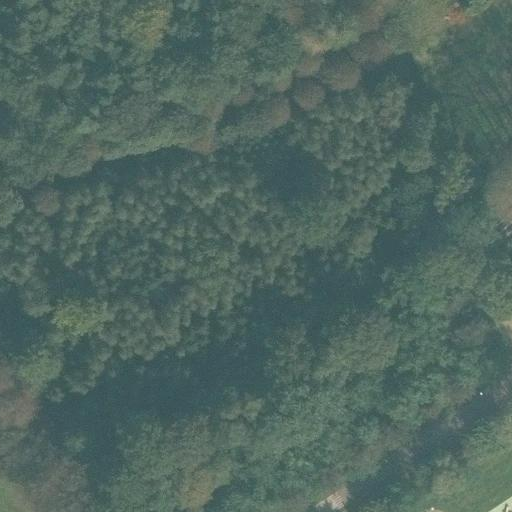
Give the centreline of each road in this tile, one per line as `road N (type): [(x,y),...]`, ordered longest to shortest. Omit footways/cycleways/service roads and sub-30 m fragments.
road 1 (unclassified): [(382,0),(241,96),(0,168)]
road 2 (residential): [(511,380),(317,511)]
road 3 (unclassified): [(85,511),(0,402)]
